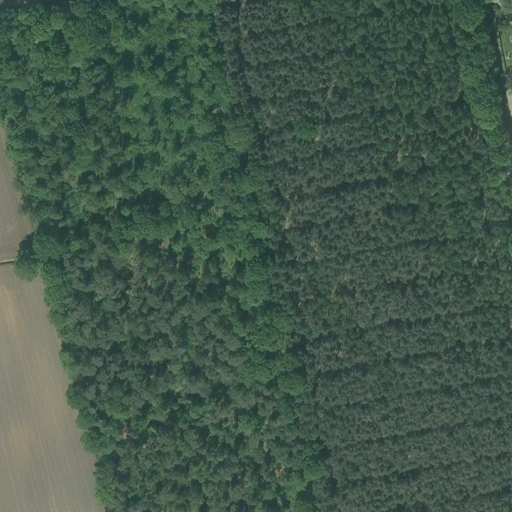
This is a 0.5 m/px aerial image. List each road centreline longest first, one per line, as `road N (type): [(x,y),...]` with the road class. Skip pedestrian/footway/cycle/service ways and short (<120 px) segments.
road 1 (track): [(211,0),(314,511)]
road 2 (unclassified): [(511,139),(485,0)]
